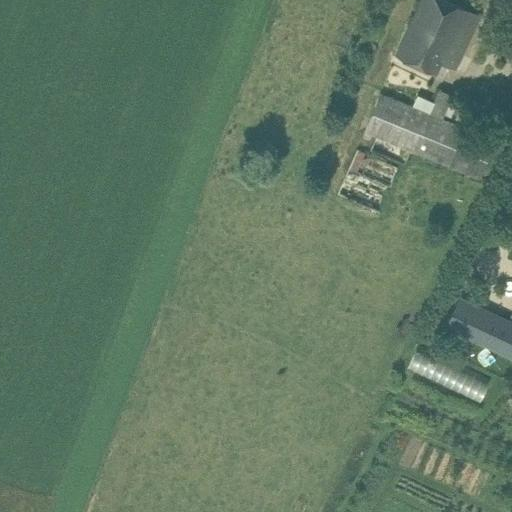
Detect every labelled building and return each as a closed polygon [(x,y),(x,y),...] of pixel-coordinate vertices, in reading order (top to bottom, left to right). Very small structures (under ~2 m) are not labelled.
[(421,0),(396,56),(432,72),(437,61),(456,69),(480,14),(448,0),(421,0)] [(381,91),(365,130),(376,135),(411,149),(431,157),(480,177),(496,139),(442,117),(430,112),(435,101),(418,94),(413,104),(381,91)] [(338,193),(379,211),(399,165),(358,147),(338,193)] [(511,326),(490,316),(479,341),(511,356),(511,326)] [(403,365),(477,399),(487,378),(413,344),(403,365)]
